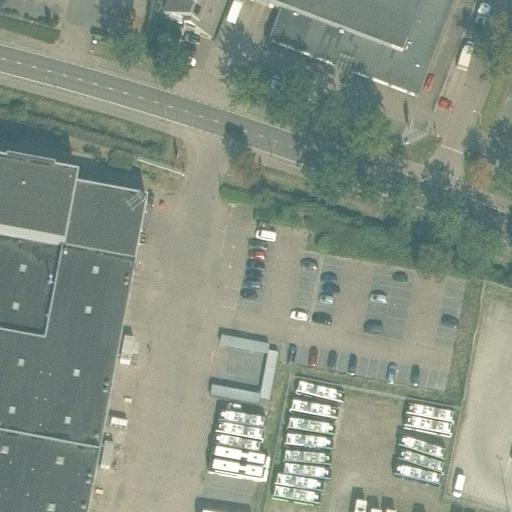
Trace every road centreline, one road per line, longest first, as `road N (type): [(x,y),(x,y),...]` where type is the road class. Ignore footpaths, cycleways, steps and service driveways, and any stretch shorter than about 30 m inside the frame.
road 1 (primary): [(429,197),(213,121),(0,60)]
road 2 (unknown): [(204,318),(431,372)]
road 3 (unclassified): [(429,197),(503,0)]
